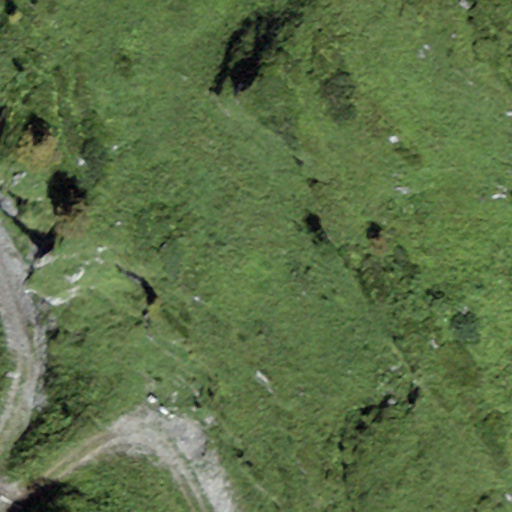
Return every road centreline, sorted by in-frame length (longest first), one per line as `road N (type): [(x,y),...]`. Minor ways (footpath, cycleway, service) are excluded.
road 1 (track): [(197,511),(159,451),(140,441),(90,451),(46,483),(0,501)]
road 2 (track): [(0,442),(30,356),(0,252)]
